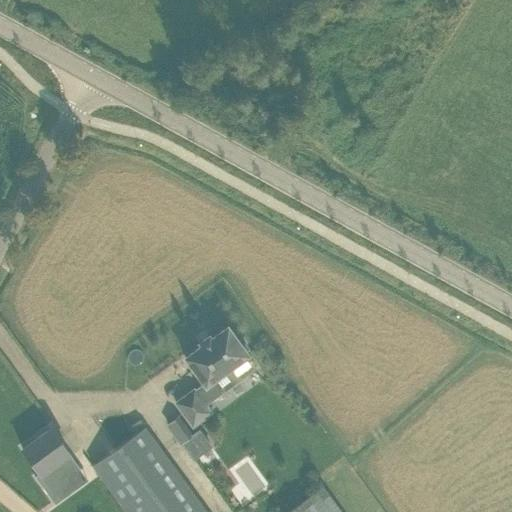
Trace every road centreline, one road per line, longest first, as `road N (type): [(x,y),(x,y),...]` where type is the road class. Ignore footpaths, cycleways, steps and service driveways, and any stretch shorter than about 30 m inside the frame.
road 1 (tertiary): [(511,307),(95,78)]
road 2 (unclassified): [(0,244),(95,78)]
